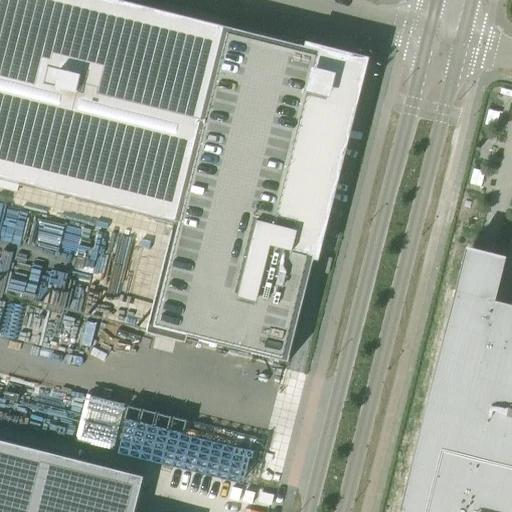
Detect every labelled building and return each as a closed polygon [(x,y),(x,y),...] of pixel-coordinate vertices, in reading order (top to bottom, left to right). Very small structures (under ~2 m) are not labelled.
[(306,47),(119,0),(0,0),(0,177),(213,231),(186,336),(288,361),(314,258),(317,259),(367,59),(307,44),(306,47)] [(399,511),(511,511),(511,304),(495,300),(499,285),(464,276),(460,291),(455,290),(399,511)] [(88,394),(77,441),(201,469),(206,445),(207,445),(209,437),(183,432),(186,419),(173,416),(171,425),(143,419),(146,407),(88,394)] [(0,439),(0,511),(135,511),(144,476),(0,439)] [(210,476),(251,471),(250,458),(243,458),(241,445),(227,447),(228,457),(208,459),(210,476)] [(273,495),(261,492),(259,502),(271,505),(273,495)]
